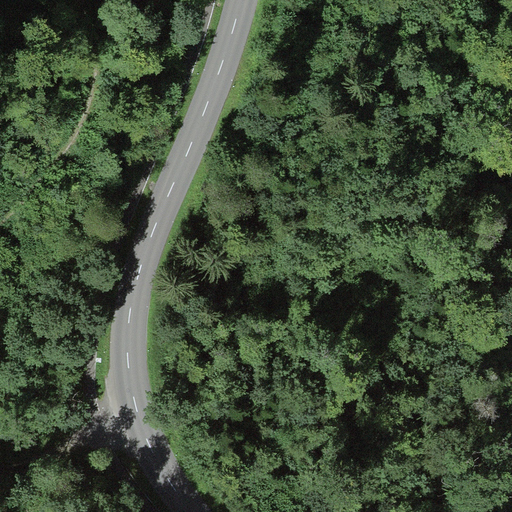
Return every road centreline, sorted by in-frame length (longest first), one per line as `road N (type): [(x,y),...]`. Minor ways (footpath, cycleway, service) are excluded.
road 1 (secondary): [(197,511),(137,415),(127,310),(241,0)]
road 2 (track): [(79,0),(88,65),(80,111),(0,218)]
road 3 (track): [(0,474),(137,415)]
